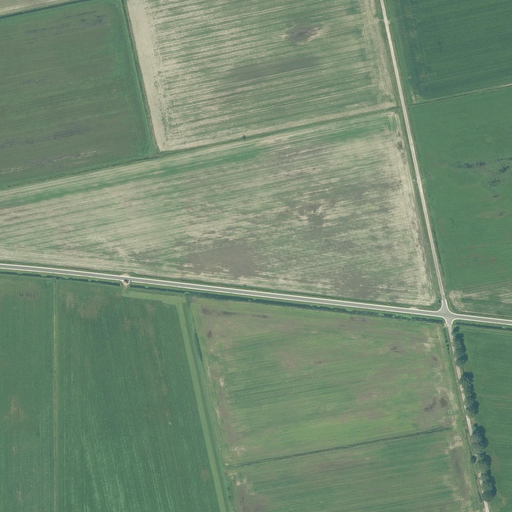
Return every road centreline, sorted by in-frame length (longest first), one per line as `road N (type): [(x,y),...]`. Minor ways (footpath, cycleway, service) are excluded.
road 1 (unclassified): [(447,314),(0,266)]
road 2 (unclassified): [(447,314),(381,0)]
road 3 (unclassified): [(487,511),(447,314)]
